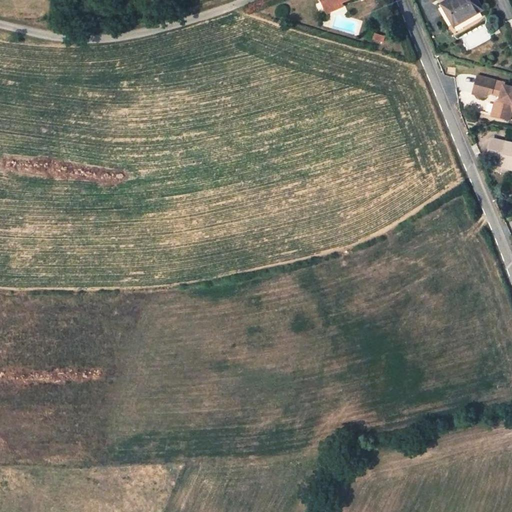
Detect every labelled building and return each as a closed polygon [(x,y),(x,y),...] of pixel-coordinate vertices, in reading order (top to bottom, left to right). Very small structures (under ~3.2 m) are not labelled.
[(322,0),(326,10),(342,3),(348,0),(322,0)] [(453,0),(442,7),(454,27),(482,10),(475,0),(453,0)] [(342,3),(326,10),(328,13),(344,6),(342,3)] [(474,87),(491,91),(494,82),(477,77),(474,87)] [(473,93),(484,96),(491,94),(491,91),(474,87),(473,93)] [(510,113),(511,111),(511,89),(503,87),(499,100),(495,102),(492,115),(508,119),(510,113)] [(511,144),(492,139),(488,154),(500,157),(498,166),(511,169),(511,144)]
